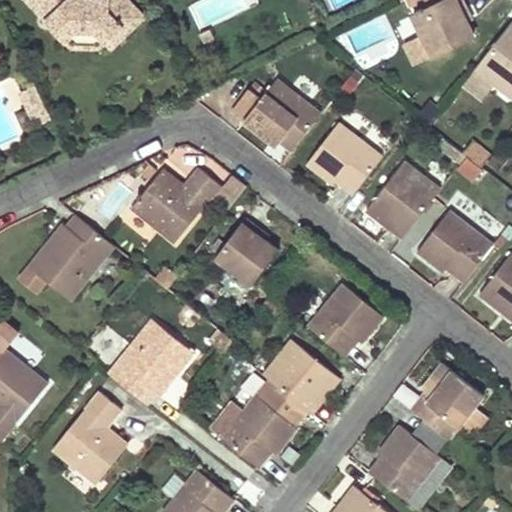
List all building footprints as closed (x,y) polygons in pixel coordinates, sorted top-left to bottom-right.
[(50,17),(33,0),(21,0),(44,23),(50,17)] [(33,0),(50,17),(44,23),(65,45),(76,35),(94,35),(105,46),(110,53),(145,19),(126,0),(33,0)] [(203,28),(259,2),(257,0),(201,0),(192,4),(203,28)] [(464,0),(445,0),(415,15),(424,34),(434,56),(475,36),(468,23),(474,20),(464,0)] [(490,82),(509,97),(511,93),(511,21),(475,69),(490,82)] [(407,42),(418,64),(434,56),(424,34),(407,42)] [(76,35),(65,45),(70,51),(99,52),(105,46),(94,35),(76,35)] [(478,98),(490,82),(475,69),(462,85),(478,98)] [(230,111),(268,140),(271,136),(291,151),(320,114),(275,78),(257,100),(246,91),(230,111)] [(18,93),(29,126),(47,120),(36,87),(18,93)] [(331,184),(335,179),(354,194),(382,157),(338,121),(305,163),(331,184)] [(471,141),(462,153),(466,156),(481,168),(491,156),(471,141)] [(455,172),(472,183),(481,169),(463,159),(455,172)] [(389,229),(402,239),(440,189),(403,161),(365,209),(389,229)] [(159,168),(155,164),(147,173),(151,176),(159,168)] [(166,171),(135,212),(179,246),(223,188),(201,171),(187,188),(166,171)] [(444,272),(448,268),(452,272),(465,282),(493,245),(450,211),(418,252),(444,272)] [(117,249),(78,218),(70,229),(65,225),(32,269),(33,269),(23,282),(40,296),(50,283),(75,302),(117,249)] [(254,288),(281,253),(268,243),(272,238),(248,220),(218,259),(254,288)] [(511,319),(511,253),(480,294),(511,319)] [(359,337),(364,341),(384,316),(344,283),(308,327),(344,356),(359,337)] [(158,392),(160,394),(162,396),(196,353),(154,319),(110,374),(148,405),(158,392)] [(0,439),(1,440),(49,383),(5,348),(18,333),(4,322),(0,323),(0,439)] [(312,415),(326,397),(341,378),(292,339),(263,376),(278,388),(286,394),(288,396),(308,412),(312,415)] [(422,388),(424,390),(426,391),(411,410),(449,439),(458,427),(472,409),(484,394),(443,362),(422,388)] [(273,395),(283,403),(288,396),(286,394),(278,388),(273,395)] [(98,485),(114,465),(131,445),(109,427),(123,411),(101,393),(55,450),(98,485)] [(273,450),(275,452),(277,453),(298,427),(297,426),(277,410),(257,394),(244,410),(221,439),(258,469),(273,450)] [(308,412),(288,396),(283,403),(277,410),(297,426),(308,412)] [(232,401),(210,429),(221,439),(244,410),(232,401)] [(484,419),(472,409),(458,427),(471,437),(484,419)] [(422,421),(411,435),(436,454),(447,440),(422,421)] [(378,451),(381,453),(383,454),(368,473),(406,502),(440,457),(436,454),(411,435),(398,425),(378,451)] [(417,511),(452,466),(440,457),(406,502),(417,511)] [(225,511),(235,500),(231,497),(199,471),(189,482),(174,501),(165,511),(225,511)] [(189,482),(178,473),(163,491),(174,501),(189,482)] [(388,511),(354,485),(340,503),(332,511),(388,511)]
